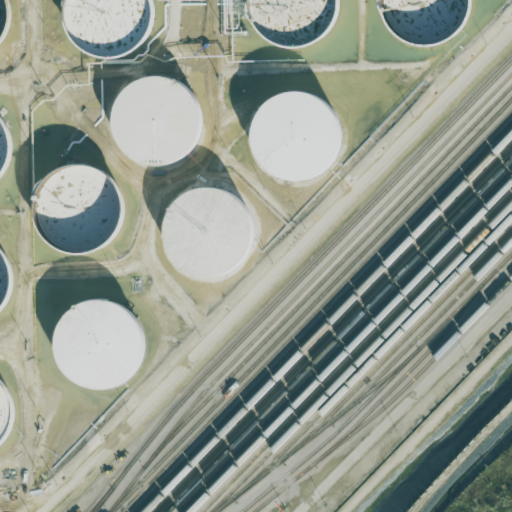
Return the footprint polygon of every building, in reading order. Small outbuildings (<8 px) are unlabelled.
[(0,0),(0,44),(5,37),(9,23),(8,9),(4,0),(0,0)] [(73,50),(86,59),(102,62),(117,61),(131,54),(142,42),(149,28),(150,12),(146,0),(62,0),(60,9),(60,22),(64,37),(73,50)] [(260,36),(271,45),(285,49),(300,49),(314,43),(325,34),(332,21),(334,6),(333,0),(249,0),(248,9),(252,23),(260,36)] [(390,28),(400,39),(413,46),(428,47),(443,44),(455,36),(464,24),(468,10),(468,0),(383,0),(384,15),(390,28)] [(127,155),(139,162),(152,166),(166,165),(179,160),(189,151),(196,139),(199,126),(198,112),(192,99),(182,89),(170,83),(156,81),(141,84),(129,91),(120,102),(115,116),(115,130),(119,144),(127,155)] [(257,159),(266,171),(279,179),(294,182),(308,180),(322,174),(332,163),(338,149),(339,134),(334,120),(325,108),(315,100),(302,96),(289,96),(277,100),(266,107),(258,118),(253,130),(253,145),(257,159)] [(0,174),(5,165),(8,151),(5,136),(0,126),(0,174)] [(62,252),(76,256),(90,255),(103,249),(114,239),(120,226),(122,212),(119,197),(111,185),(99,176),(86,172),(73,172),(60,176),(50,184),(42,195),(38,207),(38,220),(42,233),(50,244),(62,252)] [(183,270),(195,276),(209,278),(222,275),(234,269),(243,259),(249,246),(250,232),(247,219),(240,207),(229,199),(217,194),(202,193),(188,198),(176,207),(168,219),(165,234),(167,248),(173,260),(183,270)] [(0,306),(5,297),(8,283),(6,269),(0,258),(0,306)] [(70,379),(82,387),(97,390),(112,388),(125,382),(135,371),(141,357),(142,343),(138,328),(129,316),(117,308),(105,304),(92,305),(79,309),(69,317),(61,327),(57,340),(57,353),(61,367),(70,379)] [(0,447),(6,440),(12,427),(13,412),(9,398),(1,386),(0,385),(0,447)]
